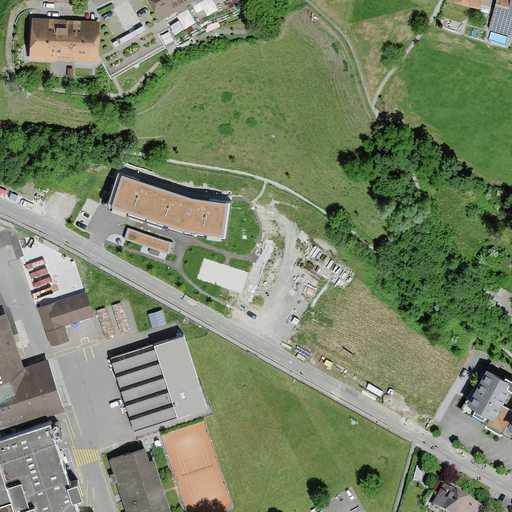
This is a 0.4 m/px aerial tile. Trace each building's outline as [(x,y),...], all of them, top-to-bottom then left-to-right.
[(150,0),(92,33),(91,46),(110,75),(163,45),(158,34),(169,27),(176,40),(243,5),(240,0),(150,0)] [(503,0),(498,0),(496,8),(511,12),(511,0),(510,2),(503,0)] [(511,12),(496,8),(490,28),(511,34),(511,12)] [(36,19),(34,53),(92,54),(91,46),(92,33),(93,24),(36,19)] [(192,200),(121,175),(112,209),(186,232),(223,237),(227,205),(192,200)] [(326,231),(292,213),(265,266),(250,309),(284,321),(297,283),(326,231)] [(173,243),(128,228),(124,240),(169,254),(173,243)] [(502,287),(511,291),(511,275),(509,274),(502,287)] [(64,281),(54,284),(57,292),(66,289),(64,281)] [(40,307),(52,344),(68,339),(63,324),(91,315),(84,293),(40,307)] [(127,326),(130,325),(121,299),(112,302),(118,320),(125,317),(127,326)] [(105,304),(97,308),(102,319),(110,315),(105,304)] [(351,369),(418,411),(437,380),(373,340),(342,311),(318,338),(351,369)] [(0,315),(0,380),(12,376),(24,373),(5,314),(0,315)] [(186,338),(112,361),(133,430),(207,407),(186,338)] [(24,373),(12,376),(26,420),(58,409),(44,366),(24,373)] [(510,383),(488,371),(484,378),(481,376),(467,399),(493,414),(499,402),(510,383)] [(0,380),(0,427),(26,420),(12,376),(0,380)] [(511,414),(511,409),(499,402),(493,414),(487,423),(503,431),(511,414)] [(78,511),(50,421),(0,436),(0,460),(16,511),(78,511)] [(146,450),(112,460),(127,511),(170,511),(154,460),(149,462),(146,450)] [(0,511),(16,511),(0,460),(0,511)] [(424,468),(417,466),(413,479),(420,481),(424,468)] [(434,505),(446,511),(454,511),(463,497),(444,487),(434,505)] [(478,511),(481,507),(463,497),(454,511),(478,511)]
